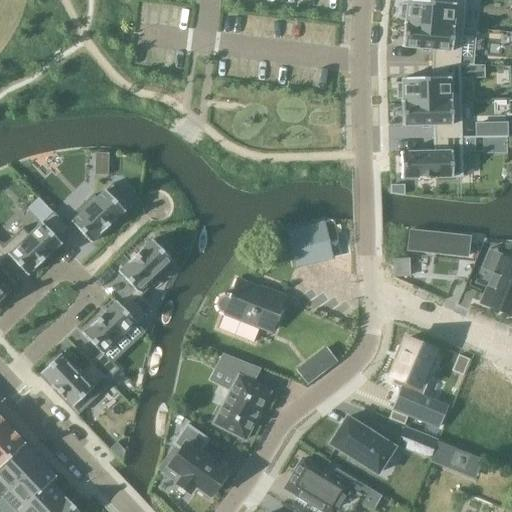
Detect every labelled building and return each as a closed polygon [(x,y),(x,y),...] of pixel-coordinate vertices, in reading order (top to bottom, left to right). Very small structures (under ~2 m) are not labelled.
[(401,4),(400,19),(405,20),(405,22),(404,22),(404,24),(462,29),(464,0),(437,0),(437,2),(409,0),(406,0),(406,2),(406,5),(401,4)] [(404,24),(402,47),(403,48),(403,47),(433,50),(432,64),(459,65),(471,65),(475,30),(462,29),(404,24)] [(402,83),(396,84),(397,99),(402,99),(402,101),(401,101),(401,103),(459,101),(459,65),(432,64),(432,78),(401,79),(401,80),(402,83)] [(459,101),(401,103),(402,127),(403,127),(403,126),(433,126),(433,139),(460,138),(459,101)] [(402,153),(400,153),(401,179),(402,179),(418,178),(418,179),(435,179),(435,178),(461,177),(460,138),(433,139),(434,152),(402,153)] [(79,214),(71,222),(90,243),(131,205),(111,184),(96,199),(93,195),(76,211),(79,214)] [(53,212),(41,223),(57,240),(69,229),(53,212)] [(2,247),(1,248),(8,256),(27,275),(61,244),(57,240),(41,223),(28,235),(22,228),(2,247)] [(323,223),(287,232),(295,267),(331,258),(323,223)] [(410,232),(408,255),(474,261),(476,239),(410,232)] [(151,240),(118,272),(137,293),(171,261),(151,240)] [(0,244),(0,263),(8,256),(1,248),(2,247),(0,244)] [(489,287),(482,302),(511,314),(511,264),(500,259),(502,255),(489,250),(481,269),(491,273),(486,286),(489,287)] [(408,258),(392,259),(392,278),(409,277),(408,258)] [(219,299),(217,305),(220,311),(224,312),(224,313),(219,325),(255,340),(260,327),(270,331),(282,300),(236,282),(230,298),(225,296),(219,299)] [(130,294),(119,305),(135,323),(147,311),(130,294)] [(116,302),(82,333),(101,353),(102,354),(103,353),(135,323),(119,305),(116,302)] [(406,339),(390,376),(394,377),(391,384),(401,388),(395,405),(419,415),(416,420),(437,428),(446,407),(421,397),(437,357),(431,355),(433,350),(406,339)] [(101,353),(90,363),(110,384),(107,380),(118,370),(103,353),(102,354),(101,353)] [(60,354),(40,374),(78,414),(99,395),(79,374),(60,354)] [(244,440),(254,421),(255,421),(259,412),(269,392),(252,384),(260,369),(259,369),(223,354),(222,354),(216,366),(237,377),(213,424),(244,440)] [(90,363),(79,374),(99,395),(110,384),(90,363)] [(311,363),(298,372),(307,383),(319,374),(311,363)] [(336,424),(324,447),(376,471),(388,448),(336,424)] [(199,453),(208,440),(186,425),(173,444),(180,449),(167,468),(180,477),(176,483),(190,493),(194,487),(208,497),(226,472),(199,453)] [(8,426),(0,433),(0,465),(24,443),(8,426)] [(24,443),(0,465),(0,481),(7,489),(0,495),(1,497),(39,460),(24,443)] [(440,445),(434,460),(455,468),(461,453),(440,445)] [(381,497),(381,496),(336,469),(331,477),(302,459),(284,489),(323,511),(353,511),(359,503),(372,511),(381,497)] [(39,460),(1,497),(15,511),(17,511),(55,476),(39,460)] [(55,476),(17,511),(50,511),(65,498),(50,482),(56,477),(55,476)] [(77,511),(65,498),(50,511),(77,511)]
